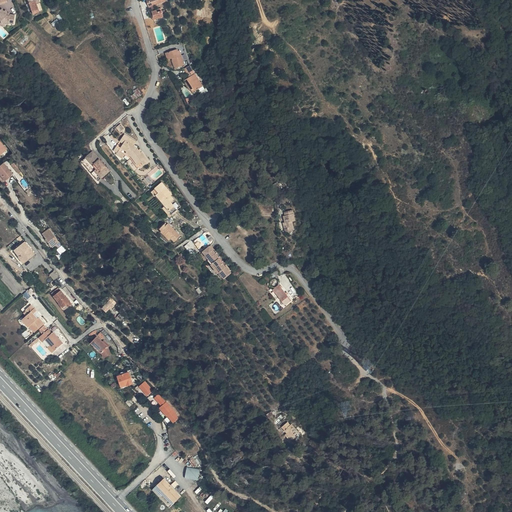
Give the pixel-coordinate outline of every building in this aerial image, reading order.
[(35,10),(38,8),(35,1),(34,0),(30,0),(28,1),(31,8),(33,7),(35,10)] [(149,8),(151,15),(161,12),(160,6),(155,7),(155,5),(154,5),(152,0),(146,0),(147,2),(148,1),(150,8),(149,8)] [(17,12),(12,11),(12,13),(10,12),(7,9),(5,6),(4,7),(1,3),(0,4),(0,18),(2,21),(8,21),(12,22),(12,21),(16,21),(17,12)] [(181,41),(171,44),(173,52),(175,51),(178,60),(188,57),(185,47),(184,42),(181,43),(181,41)] [(191,65),(197,62),(194,57),(188,60),(191,65)] [(202,81),(207,78),(199,65),(193,69),(189,72),(195,82),(197,85),(202,81)] [(207,78),(202,81),(204,84),(203,84),(205,87),(212,83),(210,80),(209,81),(207,78)] [(134,85),(131,88),(131,91),(130,92),(128,93),(130,97),(139,92),(134,85)] [(124,129),(120,124),(115,128),(119,133),(124,129)] [(136,142),(124,134),(113,151),(117,153),(116,155),(122,159),(125,156),(126,154),(132,158),(137,166),(141,163),(143,166),(149,162),(142,152),(141,153),(138,148),(134,146),(136,142)] [(109,171),(92,152),(81,162),(98,182),(109,171)] [(126,154),(125,156),(131,160),(136,167),(137,166),(132,158),(126,154)] [(0,164),(0,175),(4,180),(12,174),(3,163),(0,164)] [(169,217),(172,215),(174,213),(180,208),(170,196),(172,195),(161,183),(156,188),(155,189),(151,192),(154,197),(156,196),(164,206),(162,208),(169,217)] [(289,232),(291,231),(294,230),(292,222),(294,221),(292,213),(285,216),(283,212),(284,216),(282,216),(285,224),(287,224),(289,232)] [(181,234),(170,227),(167,225),(166,226),(164,225),(159,231),(161,233),(172,238),(176,242),(181,234)] [(45,231),(56,245),(62,240),(51,226),(45,231)] [(170,241),(172,238),(161,233),(160,234),(170,241)] [(206,249),(205,248),(199,240),(193,245),(200,254),(206,249)] [(17,258),(22,265),(34,256),(24,243),(13,251),(18,257),(17,258)] [(223,280),(230,274),(209,249),(202,255),(223,280)] [(283,268),(283,269),(271,276),(266,280),(268,283),(270,281),(272,283),(275,280),(276,281),(276,279),(278,279),(285,275),(283,268)] [(57,281),(61,278),(54,270),(50,273),(57,281)] [(278,289),(291,305),(297,300),(285,284),(278,289)] [(55,293),(57,296),(64,289),(61,287),(55,293)] [(64,289),(57,296),(70,309),(76,303),(64,289)] [(112,304),(113,306),(117,303),(111,295),(105,301),(109,306),(112,304)] [(22,318),(28,325),(29,324),(35,330),(44,321),(38,315),(37,316),(33,312),(37,308),(31,302),(25,308),(26,308),(29,311),(26,314),(22,318)] [(26,328),(28,325),(22,318),(19,320),(26,328)] [(38,328),(39,330),(42,333),(48,328),(44,323),(38,328)] [(52,331),(48,327),(48,328),(42,333),(38,337),(42,340),(44,338),(50,344),(51,343),(55,348),(63,340),(53,330),(52,331)] [(28,344),(30,347),(39,339),(37,337),(28,344)] [(96,338),(90,344),(100,353),(100,354),(106,348),(102,343),(96,338)] [(106,348),(100,354),(103,360),(111,356),(107,349),(106,348)] [(126,386),(126,388),(129,387),(129,386),(135,385),(131,373),(127,374),(127,376),(126,377),(125,375),(117,376),(120,387),(126,386)] [(148,395),(154,390),(146,380),(139,386),(148,395)] [(176,422),(174,417),(157,394),(154,396),(155,398),(154,399),(161,407),(159,408),(166,417),(172,424),(176,422)] [(169,427),(172,424),(166,417),(162,420),(169,427)] [(283,428),(288,433),(291,436),(297,430),(300,433),(305,429),(297,419),(292,423),(288,419),(287,420),(284,417),(278,423),(283,428)] [(196,462),(191,454),(188,456),(194,464),(196,462)] [(199,480),(200,468),(187,467),(186,478),(199,480)] [(157,485),(172,502),(179,496),(163,479),(161,481),(157,485)] [(167,508),(172,502),(157,485),(151,490),(167,508)]
